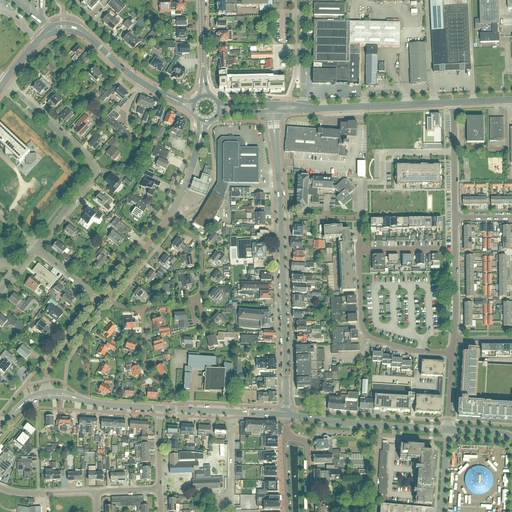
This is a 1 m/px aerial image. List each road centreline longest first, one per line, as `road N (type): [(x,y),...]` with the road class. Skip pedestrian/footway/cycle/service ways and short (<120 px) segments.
road 1 (residential): [(34,248),(91,168),(4,81)]
road 2 (tertiary): [(285,394),(281,216)]
road 3 (residential): [(450,353),(409,351),(367,335),(357,250)]
road 4 (residential): [(358,217),(359,182),(381,182),(381,152),(453,151)]
road 5 (tertiary): [(452,103),(303,108)]
road 6 (tertiary): [(193,107),(141,83),(81,32)]
road 7 (tertiary): [(447,430),(322,420)]
road 8 (unclassified): [(453,339),(454,218)]
